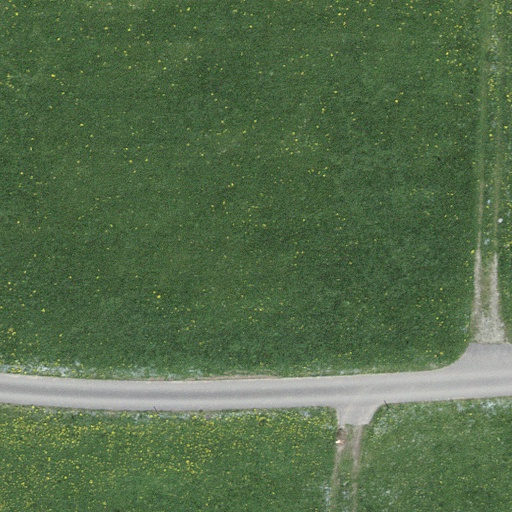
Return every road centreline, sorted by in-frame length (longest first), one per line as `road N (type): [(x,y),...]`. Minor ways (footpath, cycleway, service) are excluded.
road 1 (track): [(511,379),(168,397),(0,384)]
road 2 (track): [(349,391),(347,511)]
